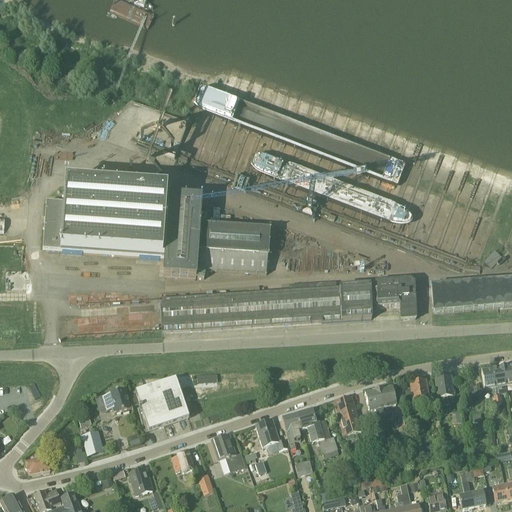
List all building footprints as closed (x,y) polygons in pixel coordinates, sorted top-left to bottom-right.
[(300,191),(307,170),(187,130),(181,150),(201,157),(197,169),(230,180),(232,174),(225,172),(227,167),(300,191)] [(174,153),(178,143),(156,135),(152,144),(174,153)] [(46,204),(42,253),(162,261),(164,261),(163,279),(196,281),(203,281),(204,273),(211,274),(266,277),(268,260),(270,233),(209,229),(210,215),(200,214),(201,202),(166,200),(166,195),(64,188),(63,205),(46,204)] [(481,257),(489,235),(348,189),(342,207),(360,213),(357,223),(371,228),(369,235),(448,261),(451,253),(457,255),(458,249),(481,257)] [(498,249),(487,260),(494,266),(505,255),(498,249)] [(511,282),(510,283),(510,282),(431,289),(433,315),(511,308),(511,282)] [(375,295),(373,295),(374,309),(376,310),(399,309),(400,322),(416,321),(414,286),(410,283),(375,285),(375,295)] [(289,294),(160,302),(160,312),(162,334),(371,321),(369,288),(336,291),(336,284),(289,287),(289,294)] [(511,367),(503,369),(506,388),(511,387),(511,367)] [(503,369),(492,371),(496,396),(499,395),(499,396),(507,395),(506,388),(503,369)] [(496,396),(492,371),(481,372),(484,392),(492,390),(493,396),(496,396)] [(437,400),(438,400),(439,407),(448,406),(447,398),(454,397),(451,378),(434,380),(437,400)] [(409,385),(410,389),(405,390),(406,397),(411,396),(413,406),(429,404),(426,382),(409,385)] [(137,397),(130,399),(133,408),(140,406),(142,411),(144,417),(148,431),(149,433),(165,428),(156,404),(164,401),(163,397),(178,392),(176,384),(175,383),(137,396),(137,397)] [(34,385),(28,388),(35,401),(41,398),(34,385)] [(480,387),(473,388),(475,398),(481,398),(480,387)] [(190,389),(183,391),(185,398),(192,395),(190,389)] [(391,389),(378,393),(386,422),(393,421),(391,412),(389,412),(388,409),(396,407),(391,389)] [(130,412),(124,392),(102,398),(106,414),(113,412),(114,417),(130,412)] [(156,404),(165,428),(188,420),(178,392),(163,397),(164,401),(156,404)] [(378,393),(364,396),(369,414),(380,411),(380,413),(377,414),(377,415),(375,416),(378,424),(386,422),(378,393)] [(351,399),(334,404),(339,422),(346,420),(348,424),(358,421),(351,399)] [(312,412),(297,416),(302,432),(307,431),(311,445),(324,441),(319,423),(316,424),(312,412)] [(297,416),(282,421),(291,452),(296,451),(294,445),(301,443),(298,433),(302,432),(297,416)] [(88,417),(77,420),(80,429),(91,426),(88,417)] [(346,420),(339,422),(343,439),(344,439),(357,435),(361,434),(358,421),(348,424),(346,420)] [(262,450),(277,446),(279,453),(287,450),(285,442),(279,444),(272,422),(255,428),(262,450)] [(382,432),(373,434),(378,454),(379,454),(380,458),(388,456),(387,451),(387,452),(382,432)] [(96,435),(83,438),(85,443),(89,458),(101,454),(96,435)] [(129,447),(139,444),(137,437),(127,440),(129,447)] [(228,437),(211,443),(218,464),(225,461),(230,475),(246,470),(241,456),(235,458),(228,437)] [(333,439),(318,444),(322,458),(324,457),(338,453),(333,439)] [(84,462),(81,450),(71,452),(74,465),(84,462)] [(189,454),(177,457),(177,458),(171,460),(175,475),(182,473),(182,475),(194,471),(189,454)] [(511,462),(510,455),(496,457),(497,465),(511,462)] [(25,466),(24,467),(25,471),(27,472),(27,475),(29,475),(29,478),(50,474),(47,460),(25,464),(25,466)] [(310,463),(295,467),(298,479),(312,475),(310,463)] [(263,464),(255,466),(259,478),(266,475),(263,464)] [(465,471),(466,473),(468,484),(475,482),(472,470),(465,471)] [(145,471),(129,476),(136,498),(152,493),(145,471)] [(409,472),(399,474),(401,483),(411,480),(409,472)] [(123,473),(113,476),(115,483),(125,480),(123,473)] [(468,484),(466,473),(460,475),(462,485),(468,484)] [(208,477),(197,481),(203,499),(214,495),(208,477)] [(110,479),(101,482),(104,492),(113,489),(110,479)] [(379,479),(369,481),(371,490),(373,490),(381,488),(379,479)] [(294,480),(288,482),(289,489),(296,487),(294,480)] [(371,490),(369,481),(359,483),(362,492),(371,490)] [(507,503),(504,488),(492,491),(495,506),(507,503)] [(56,493),(46,497),(45,494),(34,499),(38,511),(51,511),(51,510),(61,506),(56,493)] [(483,493),(470,496),(474,511),(486,508),(483,493)] [(154,499),(158,510),(158,511),(159,511),(163,511),(158,494),(153,496),(154,499)] [(442,494),(427,497),(428,501),(427,501),(429,511),(449,511),(447,497),(443,498),(442,494)] [(299,495),(291,497),(294,511),(291,511),(303,511),(303,509),(299,495)] [(401,497),(403,505),(404,510),(404,511),(418,511),(418,507),(411,509),(408,495),(401,497)] [(55,511),(79,511),(80,511),(73,496),(60,501),(63,509),(55,511)] [(466,511),(474,511),(470,496),(458,498),(461,511),(466,511)] [(21,511),(14,497),(0,504),(0,505),(3,511),(21,511)] [(376,502),(377,509),(377,511),(385,511),(384,508),(382,508),(381,501),(376,502)]
